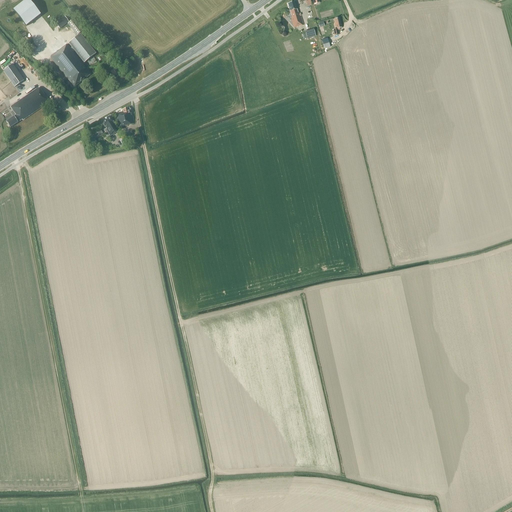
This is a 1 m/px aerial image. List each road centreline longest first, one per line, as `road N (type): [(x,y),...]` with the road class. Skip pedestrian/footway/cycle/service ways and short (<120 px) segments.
road 1 (track): [(213,511),(180,323),(447,265)]
road 2 (primary): [(0,166),(250,10)]
road 3 (track): [(180,323),(131,89)]
